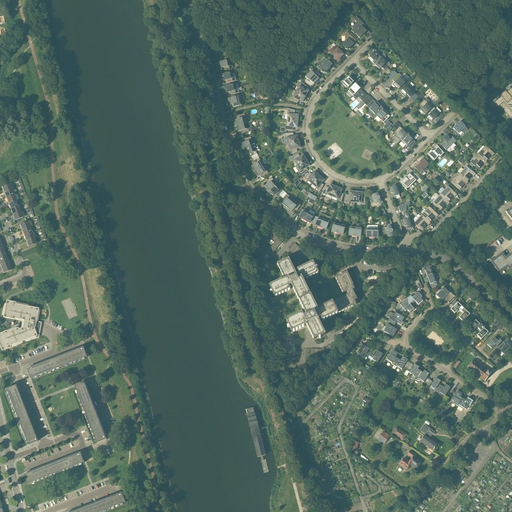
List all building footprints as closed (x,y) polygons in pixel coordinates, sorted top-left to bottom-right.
[(367,28),(356,16),(353,19),(357,23),(352,27),(353,29),(351,31),(354,34),(355,33),(360,38),(366,31),(365,30),(367,28)] [(351,48),(351,47),(357,41),(347,31),(343,35),(345,36),(345,42),(342,44),(345,47),(345,48),(346,49),(347,49),(348,50),(349,49),(350,49),(351,48)] [(333,47),(328,52),(335,58),(334,58),(337,62),(341,59),(340,58),(343,55),(339,51),(341,49),(337,44),(334,47),(333,47)] [(373,65),(380,57),(377,54),(379,53),(373,48),(368,54),(370,56),(368,59),(371,62),(371,63),(372,64),(372,65),(373,65)] [(390,64),(385,59),(385,58),(385,57),(385,56),(385,55),(385,54),(384,54),(384,53),(380,57),(373,65),(373,66),(374,66),(375,66),(376,66),(379,69),(381,67),(384,70),(390,64)] [(323,72),(324,74),(325,73),(326,73),(327,71),(330,68),(329,67),(332,65),(325,58),(320,62),(319,62),(317,67),(321,70),(320,72),(323,72)] [(230,66),(229,60),(220,63),(222,68),(224,68),(225,71),(233,69),(232,65),(230,66)] [(307,78),(304,81),(311,87),(317,81),(316,81),(319,79),(318,78),(320,76),(314,69),(312,71),(311,71),(305,77),(307,78)] [(232,73),(223,75),(225,81),(227,80),(228,83),(236,81),(235,78),(233,78),(232,73)] [(345,74),(341,79),(344,82),(342,84),(347,88),(354,81),(352,78),(353,77),(350,74),(348,77),(345,74)] [(394,82),(392,85),(395,87),(396,86),(399,89),(407,81),(399,74),(398,74),(392,80),(394,82)] [(299,87),(296,92),(305,97),(308,91),(305,90),(305,89),(307,86),(300,82),(298,86),(299,87)] [(357,83),(348,91),(353,96),(356,99),(363,92),(361,90),(363,87),(360,85),(359,86),(357,83)] [(238,84),(226,87),(228,93),(230,92),(231,95),(239,93),(239,90),(239,89),(238,84)] [(401,91),(403,94),(402,95),(405,98),(408,95),(410,98),(414,93),(411,90),(413,88),(408,84),(401,91)] [(511,87),(507,92),(506,91),(500,95),(501,97),(495,102),(498,107),(500,106),(511,120),(511,87)] [(294,97),(292,96),(290,101),(297,103),(299,101),(300,100),(302,102),(305,97),(296,92),(294,97)] [(238,97),(229,99),(231,105),(233,104),(234,107),(242,105),(242,102),(239,102),(238,97)] [(430,101),(426,98),(419,106),(421,108),(418,111),(421,113),(422,112),(425,115),(434,106),(429,102),(430,101)] [(374,116),(383,107),(380,104),(379,105),(376,102),(376,103),(373,100),(367,106),(370,109),(369,109),(374,113),(373,115),(374,116)] [(347,105),(352,110),(355,106),(351,102),(347,105)] [(383,107),(374,116),(375,117),(376,116),(381,120),(383,123),(390,116),(387,114),(388,113),(385,111),(386,110),(383,107)] [(288,115),(287,120),(297,121),(298,115),(295,115),(294,114),(295,111),(287,109),(287,115),(288,115)] [(435,109),(427,117),(430,120),(429,121),(432,124),(434,121),(436,124),(444,116),(441,112),(439,113),(435,109)] [(245,121),(246,121),(244,114),(239,115),(240,119),(235,120),(235,122),(234,123),(235,126),(245,124),(245,121)] [(297,127),(297,121),(287,120),(287,126),(285,126),(280,128),(280,133),(286,132),(286,131),(293,131),(293,128),(294,127),(297,127)] [(466,127),(460,121),(458,124),(457,123),(455,125),(456,126),(453,128),(459,134),(461,131),(464,134),(468,129),(466,127)] [(245,124),(235,126),(236,130),(237,129),(238,132),(243,130),(244,134),(249,132),(257,130),(256,127),(253,128),(251,122),(245,124)] [(401,140),(402,140),(409,133),(406,131),(403,129),(400,127),(394,133),(397,136),(396,137),(400,141),(401,140)] [(288,138),(289,144),(299,142),(297,136),(294,136),(293,133),(284,134),(285,139),(288,138)] [(409,133),(402,140),(402,141),(401,142),(405,146),(406,145),(409,148),(415,142),(413,139),(410,136),(411,135),(409,133)] [(454,146),(454,144),(456,141),(450,134),(447,136),(446,135),(442,140),(443,141),(440,144),(447,151),(450,148),(454,146)] [(241,147),(242,150),(252,146),(252,144),(253,143),(251,137),(245,139),(247,142),(242,144),(242,146),(241,147)] [(290,149),(289,150),(290,155),(297,152),(296,149),(297,148),(300,148),(299,142),(289,144),(290,149)] [(428,153),(427,154),(428,154),(427,154),(434,161),(438,157),(441,159),(441,158),(442,157),(442,156),(443,155),(444,153),(440,150),(441,149),(437,145),(431,151),(430,150),(429,150),(429,151),(428,152),(428,153)] [(486,161),(491,156),(492,157),(495,154),(489,149),(491,147),(488,145),(486,146),(485,145),(478,154),(486,161)] [(253,149),(252,146),(242,150),(244,153),(245,153),(246,155),(248,154),(250,157),(257,154),(255,148),(253,149)] [(297,166),(306,161),(303,155),(300,157),(299,157),(298,154),(289,158),(292,163),(295,161),(297,166)] [(487,162),(486,161),(478,154),(470,162),(469,164),(472,167),(474,166),(478,170),(484,164),(485,165),(487,162)] [(262,167),(264,166),(265,165),(262,160),(261,161),(259,158),(251,162),(253,165),(251,167),(252,169),(251,169),(253,172),(262,167)] [(415,167),(414,167),(422,175),(425,172),(423,170),(424,169),(426,171),(428,170),(425,167),(428,164),(423,159),(417,165),(415,165),(415,167)] [(309,166),(306,161),(297,166),(295,167),(298,172),(299,171),(302,176),(308,171),(306,168),(307,167),(309,166)] [(262,174),(264,177),(268,173),(264,166),(262,167),(253,172),(255,175),(256,175),(257,177),(262,174)] [(467,166),(459,174),(467,182),(472,176),(473,177),(476,174),(467,166)] [(312,184),(319,176),(314,172),(312,175),(311,175),(309,173),(303,178),(307,181),(308,180),(312,184)] [(409,174),(405,178),(404,178),(403,178),(399,181),(406,189),(415,180),(411,175),(409,174)] [(459,174),(455,178),(451,182),(459,190),(465,184),(466,185),(468,183),(467,182),(459,174)] [(319,176),(312,184),(316,188),(316,189),(319,192),(324,185),(322,184),(321,183),(323,180),(319,176)] [(275,182),(271,177),(267,181),(269,183),(265,187),(267,189),(266,190),(268,192),(276,185),(274,183),(275,182)] [(2,186),(4,192),(12,189),(10,183),(2,186)] [(276,185),(268,192),(270,195),(271,194),(273,196),(277,192),(279,195),(283,191),(279,186),(278,187),(276,185)] [(332,197),(336,187),(331,185),(329,188),(328,188),(326,187),(322,193),(326,195),(327,194),(332,197)] [(389,191),(393,199),(396,198),(396,196),(399,195),(395,185),(391,188),(390,188),(391,190),(389,191)] [(454,196),(455,197),(457,195),(448,186),(440,194),(448,202),(454,196)] [(336,187),(332,197),(337,199),(337,200),(341,202),(343,194),(341,193),(340,192),(342,190),(336,187)] [(6,198),(15,195),(12,189),(4,192),(6,198)] [(355,202),(356,192),(350,192),(349,195),(346,195),(344,203),(349,203),(349,202),(355,202)] [(356,192),(355,202),(360,203),(360,204),(365,205),(365,197),(362,197),(361,196),(362,193),(356,192)] [(282,205),(284,206),(283,207),(286,209),(294,200),(287,194),(282,199),(285,202),(282,205)] [(372,197),(369,198),(371,204),(375,203),(375,204),(379,203),(379,204),(383,203),(380,195),(378,196),(377,194),(376,194),(371,194),(372,197)] [(448,202),(440,194),(432,203),(441,210),(446,205),(447,206),(450,203),(448,202)] [(6,198),(8,203),(17,200),(15,195),(6,198)] [(8,203),(11,209),(19,206),(17,200),(8,203)] [(294,200),(286,209),(289,212),(290,211),(292,212),(294,209),(297,211),(301,205),(294,200)] [(11,209),(13,214),(21,211),(19,206),(11,209)] [(435,217),(436,218),(438,215),(429,206),(421,215),(430,222),(435,217)] [(304,220),(309,213),(303,210),(299,217),(304,220)] [(23,217),(21,211),(13,214),(15,220),(23,217)] [(309,213),(304,220),(310,223),(314,215),(309,213)] [(315,226),(320,228),(324,220),(325,215),(320,213),(315,226)] [(325,215),(324,220),(320,228),(326,230),(331,217),(325,215)] [(431,223),(430,222),(421,215),(414,223),(412,225),(413,228),(416,225),(422,231),(427,225),(428,226),(431,223)] [(411,228),(412,228),(409,219),(405,221),(405,219),(401,221),(404,229),(406,228),(407,232),(411,229),(411,228)] [(22,230),(30,227),(33,226),(30,220),(20,224),(22,230)] [(389,237),(394,237),(393,233),(395,232),(391,224),(388,226),(388,227),(385,229),(384,227),(381,229),(381,233),(383,233),(384,236),(388,236),(388,237),(389,237)] [(366,235),(366,237),(372,238),(372,226),(366,226),(366,230),(364,230),(364,235),(366,235)] [(380,231),(378,231),(378,226),(372,226),(372,238),(378,238),(378,236),(380,236),(380,231)] [(22,230),(24,235),(32,232),(30,227),(22,230)] [(24,235),(26,241),(35,238),(32,232),(24,235)] [(37,244),(35,238),(26,241),(29,247),(37,244)] [(290,249),(295,253),(299,248),(294,244),(290,249)] [(511,253),(505,259),(501,255),(491,262),(499,272),(502,270),(506,267),(508,269),(511,266),(511,253)] [(299,301),(311,295),(303,279),(305,278),(306,279),(318,273),(313,261),(297,269),(299,272),(296,274),(289,258),(277,264),(284,279),(282,280),(282,279),(269,285),(275,297),(288,291),(286,288),(292,285),(299,301)] [(0,261),(0,264),(1,268),(9,264),(7,259),(0,261)] [(12,270),(9,264),(1,268),(4,273),(12,270)] [(430,268),(425,270),(430,284),(431,284),(437,284),(437,282),(437,280),(436,277),(434,273),(432,274),(430,268)] [(333,301),(339,313),(357,305),(355,301),(357,299),(353,290),(354,289),(353,285),(347,272),(335,278),(341,290),(345,289),(348,294),(333,301)] [(444,287),(436,295),(442,301),(444,299),(448,303),(455,297),(448,290),(447,291),(444,287)] [(412,295),(408,298),(413,304),(415,302),(418,305),(423,301),(420,299),(422,297),(418,292),(413,296),(412,295)] [(339,313),(333,301),(319,308),(320,309),(318,310),(311,295),(299,301),(306,315),(301,318),(299,315),(286,321),(292,333),(305,326),(304,325),(306,324),(314,340),(326,334),(318,319),(321,318),(322,321),(339,313)] [(411,306),(413,304),(408,298),(404,301),(406,303),(401,307),(406,312),(407,310),(409,313),(410,313),(414,309),(411,306)] [(458,302),(455,300),(451,305),(453,307),(451,310),(455,314),(458,310),(460,312),(465,308),(458,302)] [(6,303),(5,309),(3,314),(3,315),(3,316),(3,318),(4,318),(5,318),(8,319),(16,320),(17,319),(20,320),(23,320),(22,326),(22,328),(18,329),(18,328),(13,330),(10,331),(9,331),(5,333),(4,330),(0,331),(0,347),(0,348),(3,346),(4,348),(14,345),(14,344),(15,344),(18,343),(28,340),(35,337),(36,338),(37,338),(38,337),(39,333),(39,330),(39,329),(39,328),(38,328),(37,328),(37,327),(37,325),(38,325),(39,323),(39,322),(36,322),(36,321),(36,320),(37,315),(38,311),(38,309),(36,308),(34,308),(25,306),(24,306),(15,304),(15,303),(13,302),(10,302),(9,304),(6,303)] [(471,314),(465,308),(460,312),(463,314),(459,318),(463,322),(471,314)] [(390,318),(388,321),(395,325),(396,322),(400,325),(404,318),(395,312),(394,314),(390,312),(387,316),(390,318)] [(393,328),(395,325),(388,321),(388,322),(379,317),(376,321),(383,324),(384,322),(386,324),(385,327),(383,326),(381,330),(393,337),(397,330),(393,328)] [(478,330),(483,325),(476,319),(469,328),(473,331),(476,328),(478,330)] [(489,331),(483,325),(478,330),(481,332),(477,336),(481,340),(485,336),(487,338),(491,333),(489,331)] [(497,347),(503,342),(500,339),(498,341),(494,337),(487,345),(491,349),(495,345),(497,347)] [(505,344),(503,342),(497,347),(500,350),(499,350),(503,354),(510,347),(506,343),(505,344)] [(333,343),(323,347),(324,348),(327,354),(329,358),(338,354),(333,343)] [(369,356),(371,351),(367,348),(363,345),(357,353),(362,356),(363,355),(367,358),(369,356)] [(31,379),(88,357),(84,347),(27,369),(31,379)] [(310,348),(310,361),(320,361),(320,358),(321,349),(313,348),(310,348)] [(371,351),(369,356),(373,359),(373,360),(377,363),(383,354),(378,351),(378,352),(373,349),(371,351)] [(394,366),(398,358),(396,357),(398,354),(393,350),(387,360),(392,363),(391,364),(394,366)] [(401,360),(398,358),(394,366),(396,367),(397,366),(402,369),(408,360),(403,357),(401,360)] [(491,373),(474,360),(467,368),(484,381),(488,376),(489,377),(491,373)] [(414,379),(415,380),(420,371),(418,370),(419,367),(414,364),(409,373),(411,374),(411,375),(412,376),(412,377),(413,378),(414,379)] [(420,371),(415,380),(416,380),(417,381),(418,381),(419,381),(420,381),(421,381),(424,382),(429,374),(424,371),(423,373),(420,371)] [(437,393),(441,386),(439,384),(440,381),(441,382),(441,381),(436,378),(430,387),(435,389),(434,391),(437,393)] [(107,439),(86,386),(85,383),(75,387),(97,443),(107,439)] [(441,386),(437,393),(439,395),(440,393),(445,396),(450,388),(445,384),(445,385),(444,388),(441,386)] [(5,389),(27,446),(37,442),(14,385),(5,389)] [(458,407),(463,399),(460,397),(462,395),(460,394),(461,393),(458,391),(452,400),(454,402),(453,403),(458,407)] [(463,399),(458,407),(463,410),(464,408),(466,410),(472,400),(469,398),(469,400),(467,398),(466,400),(463,399)] [(261,478),(277,474),(277,472),(277,471),(276,470),(276,467),(274,460),(271,448),(269,438),(266,430),(266,428),(263,417),(262,416),(262,415),(262,414),(261,413),(261,412),(260,411),(260,409),(259,408),(258,407),(244,410),(261,478)] [(430,440),(429,439),(435,432),(425,424),(420,431),(426,436),(425,436),(422,441),(427,444),(426,445),(433,450),(437,444),(431,439),(430,440)] [(400,434),(401,432),(395,429),(392,433),(403,440),(405,437),(400,434)] [(379,439),(386,444),(390,437),(383,433),(379,439)] [(353,441),(350,450),(357,455),(359,452),(357,449),(359,443),(353,441)] [(410,464),(416,468),(421,462),(417,459),(415,457),(417,456),(410,451),(408,454),(413,458),(411,460),(410,462),(405,458),(400,465),(406,470),(410,464)] [(84,463),(81,453),(24,475),(28,485),(84,463)] [(450,475),(451,476),(458,467),(454,464),(443,478),(446,480),(450,475)] [(466,474),(460,469),(451,481),(457,486),(466,474)] [(100,511),(126,502),(122,493),(72,511),(100,511)]
